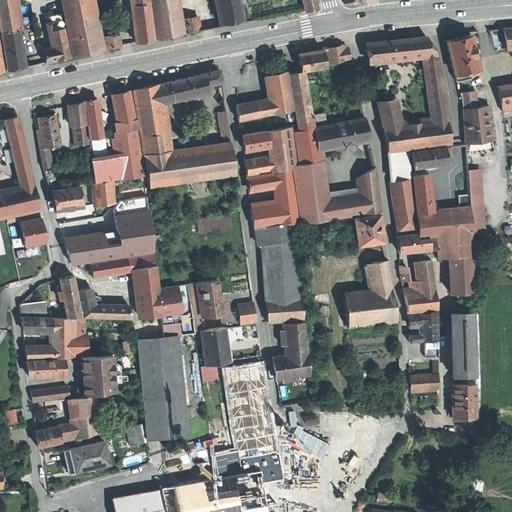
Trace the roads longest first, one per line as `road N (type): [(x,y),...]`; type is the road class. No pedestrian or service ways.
road 1 (residential): [(351,21),(378,158),(406,403),(347,506)]
road 2 (residential): [(221,47),(277,426),(299,511)]
road 3 (residential): [(19,90),(59,254),(56,268),(21,287),(14,301),(38,511)]
road 4 (unknown): [(484,6),(502,127),(503,216)]
road 5 (secondary): [(221,47),(19,90)]
road 6 (secondary): [(511,4),(351,21)]
